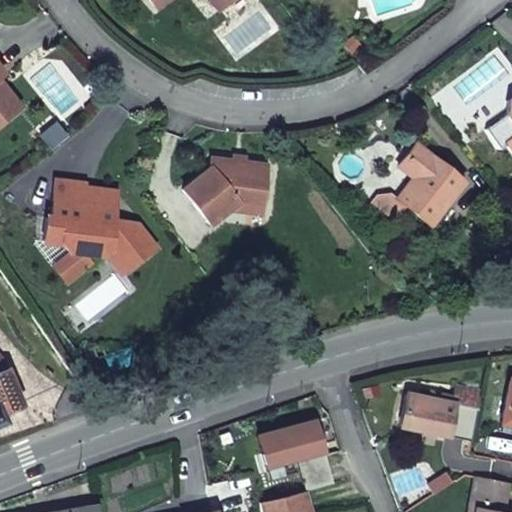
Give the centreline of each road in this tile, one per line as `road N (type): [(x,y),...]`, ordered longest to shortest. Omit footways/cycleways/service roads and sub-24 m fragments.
road 1 (residential): [(486,0),(401,68),(306,113),(181,98),(111,63),(63,0)]
road 2 (primary): [(0,479),(330,359)]
road 3 (primary): [(330,359),(511,326)]
road 4 (residential): [(330,359),(385,511)]
